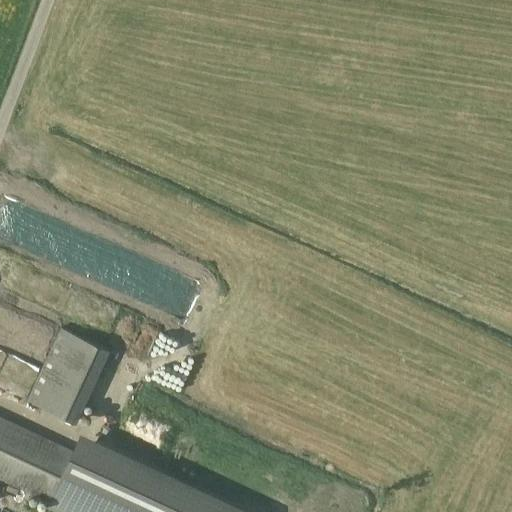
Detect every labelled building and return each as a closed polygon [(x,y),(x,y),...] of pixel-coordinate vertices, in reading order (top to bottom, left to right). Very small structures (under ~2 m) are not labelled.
[(39,273),(30,295),(68,311),(77,289),(39,273)] [(0,310),(0,329),(23,337),(29,320),(0,310)] [(74,421),(107,350),(59,328),(25,399),(74,421)] [(199,511),(70,451),(0,419),(0,473),(49,496),(46,503),(65,511),(199,511)] [(0,511),(1,511),(4,511),(9,503),(0,499),(0,511)]
